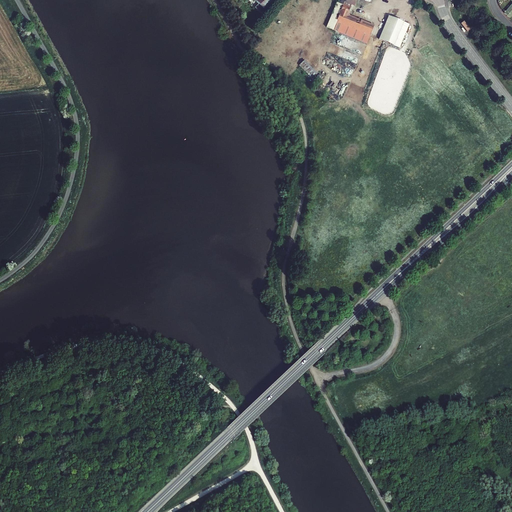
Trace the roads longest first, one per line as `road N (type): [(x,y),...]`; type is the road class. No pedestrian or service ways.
road 1 (secondary): [(147,511),(380,292)]
road 2 (secondary): [(511,163),(380,292)]
road 3 (secondary): [(380,292),(511,176)]
road 4 (track): [(380,292),(396,323),(388,351),(365,367),(314,375)]
road 5 (tertiary): [(511,107),(439,0)]
